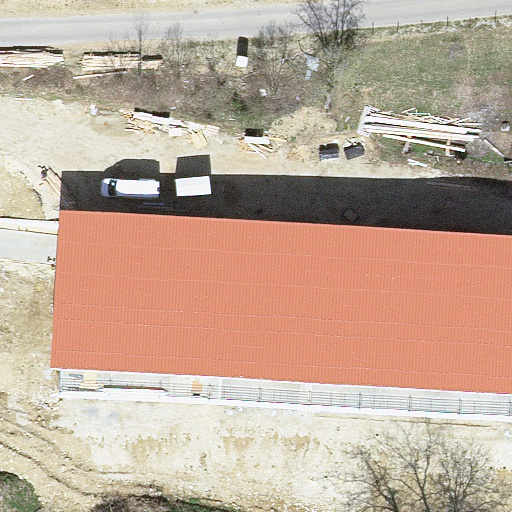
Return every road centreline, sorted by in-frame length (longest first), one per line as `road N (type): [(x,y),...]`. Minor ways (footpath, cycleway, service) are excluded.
road 1 (track): [(0,158),(120,219),(330,359),(417,423),(503,511)]
road 2 (track): [(0,107),(84,115),(511,195)]
road 3 (unclassified): [(0,33),(511,1)]
